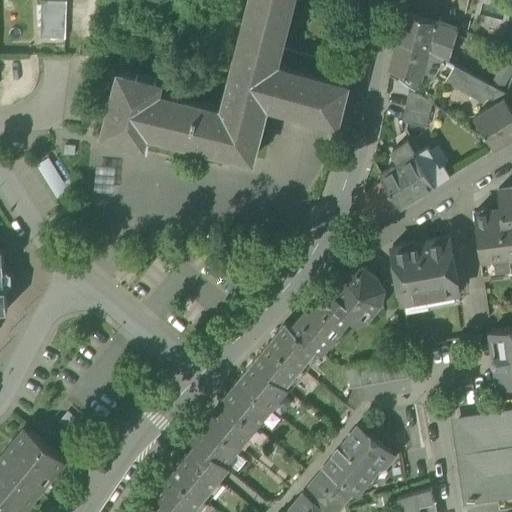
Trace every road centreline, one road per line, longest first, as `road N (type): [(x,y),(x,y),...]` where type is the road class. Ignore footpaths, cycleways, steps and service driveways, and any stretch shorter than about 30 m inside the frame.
road 1 (tertiary): [(81,511),(155,420),(310,257)]
road 2 (residential): [(451,511),(430,392),(361,409),(275,511)]
road 3 (unclassified): [(0,397),(73,279),(0,169)]
road 4 (tertiary): [(310,257),(339,205),(355,151),(376,0)]
road 5 (residential): [(310,257),(345,252),(511,156)]
